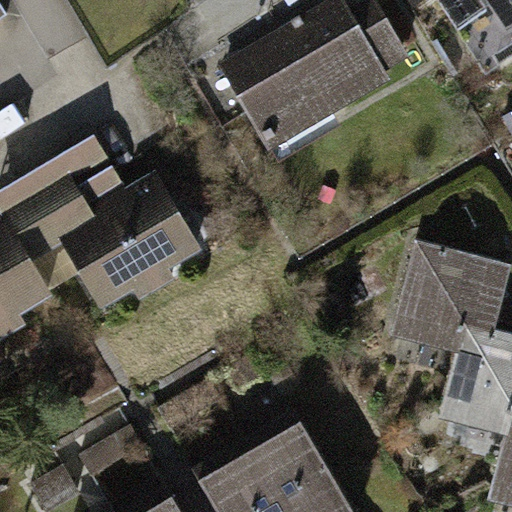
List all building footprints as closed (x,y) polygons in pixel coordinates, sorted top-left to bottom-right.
[(360,0),(334,0),(221,64),(267,145),(400,69),(360,0)] [(511,0),(488,0),(498,16),(511,7),(511,0)] [(115,159),(0,223),(0,326),(91,276),(104,299),(137,280),(147,299),(183,278),(170,256),(205,236),(166,166),(130,186),(115,159)] [(464,503),(511,511),(511,337),(468,329),(481,263),(384,243),(365,340),(424,352),(411,419),(478,432),(464,503)] [(308,410),(203,470),(227,511),(366,511),(308,410)] [(186,511),(175,491),(136,511),(186,511)]
